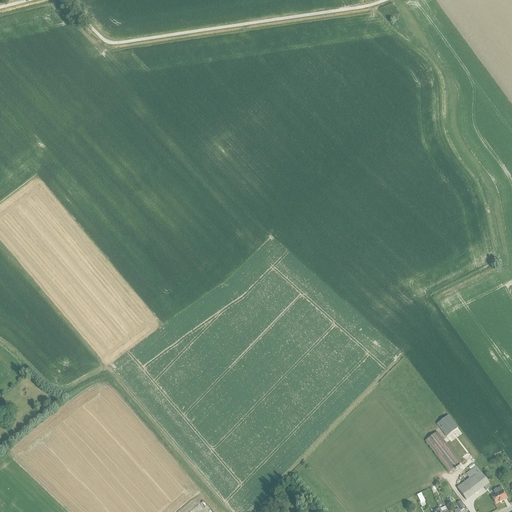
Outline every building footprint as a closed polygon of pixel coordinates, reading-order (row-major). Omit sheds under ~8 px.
[(466,459),(475,452),(459,431),(450,439),(466,459)] [(450,470),(459,463),(437,437),(429,444),(450,470)] [(440,476),(444,473),(438,465),(434,468),(440,476)] [(467,499),(487,484),(475,467),(467,473),(471,478),(458,488),(467,499)] [(495,476),(490,479),(496,489),(501,486),(495,476)] [(492,496),(496,505),(508,500),(503,491),(492,496)] [(417,495),(423,507),(427,504),(422,493),(417,495)]
